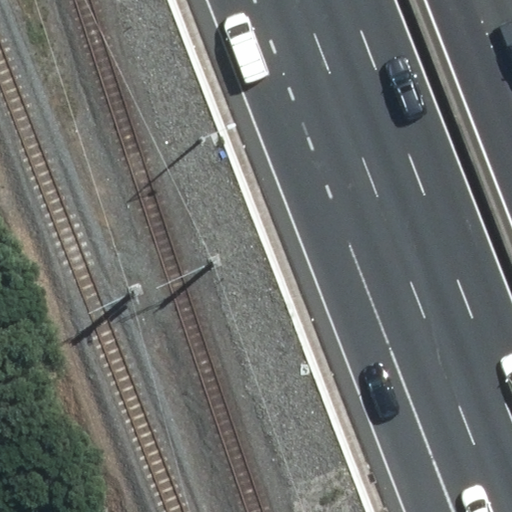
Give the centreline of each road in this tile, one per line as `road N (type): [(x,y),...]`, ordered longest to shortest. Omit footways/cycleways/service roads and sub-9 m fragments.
road 1 (motorway): [(428,511),(334,263),(308,0)]
road 2 (motorway): [(511,426),(345,0)]
